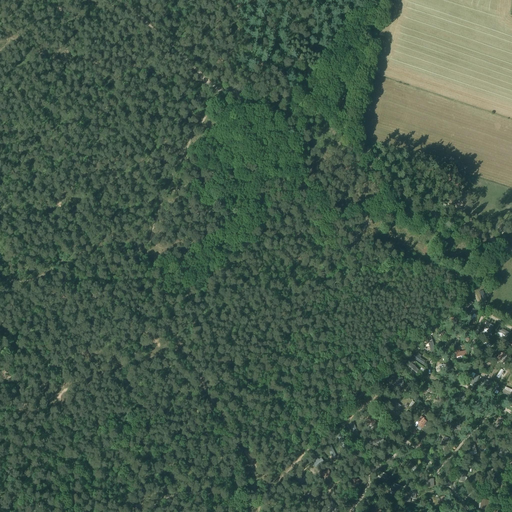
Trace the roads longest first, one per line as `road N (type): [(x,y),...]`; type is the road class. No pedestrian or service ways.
road 1 (unknown): [(122,0),(207,81),(272,114),(332,226),(372,229),(429,254),(488,265)]
road 2 (track): [(269,489),(181,352),(271,354),(327,325),(353,234)]
road 3 (track): [(215,90),(165,187),(134,280),(99,280),(68,265),(27,281),(0,274)]
road 4 (track): [(269,489),(474,278)]
road 5 (track): [(353,234),(319,218),(271,115),(215,90)]
road 6 (track): [(14,39),(64,62),(135,66),(215,90)]
road 7 (track): [(470,511),(437,470),(496,405),(511,416)]
road 8 (track): [(345,125),(252,0)]
road 9 (track): [(437,470),(409,440),(371,470),(352,511)]
road 10 (track): [(397,185),(418,207),(511,249)]
road 11 (track): [(345,125),(381,0)]
road 12 (track): [(353,234),(474,278)]
